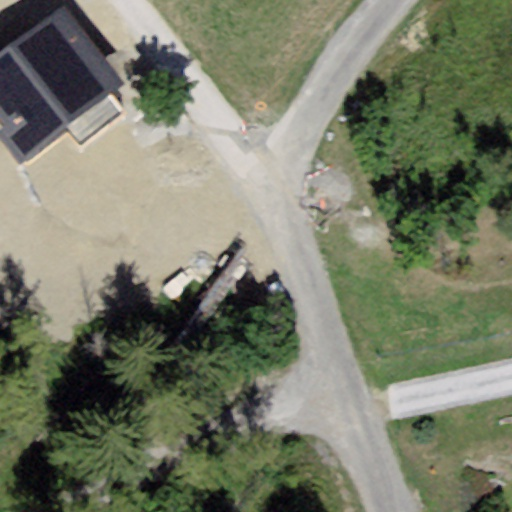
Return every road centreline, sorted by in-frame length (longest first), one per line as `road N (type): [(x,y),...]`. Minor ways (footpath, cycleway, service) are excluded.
road 1 (residential): [(344,397),(271,187),(341,49),(394,0)]
road 2 (residential): [(344,397),(233,421),(76,511)]
road 3 (residential): [(385,511),(344,397)]
